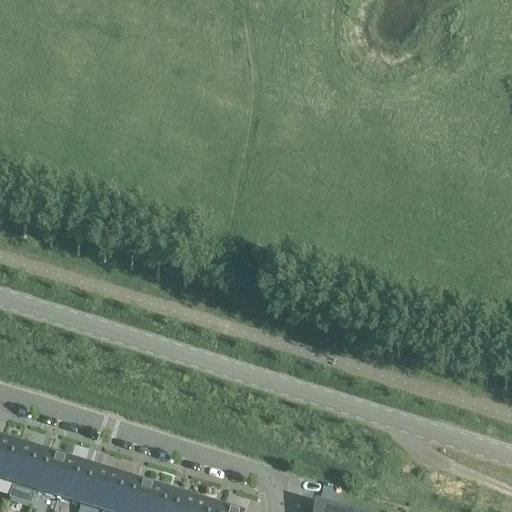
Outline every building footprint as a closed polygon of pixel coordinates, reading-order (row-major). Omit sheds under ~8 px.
[(3,444),(0,452),(0,483),(14,488),(25,451),(3,444)] [(25,451),(14,488),(35,495),(47,458),(25,451)] [(47,458),(35,495),(57,502),(69,465),(47,458)] [(69,465),(57,502),(79,508),(91,471),(69,465)] [(91,471),(79,508),(90,511),(101,511),(112,478),(91,471)] [(112,478),(101,511),(125,511),(134,485),(112,478)] [(134,485),(125,511),(149,511),(156,492),(134,485)] [(156,492),(149,511),(173,511),(178,499),(156,492)] [(178,499),(173,511),(197,511),(200,505),(178,499)]
